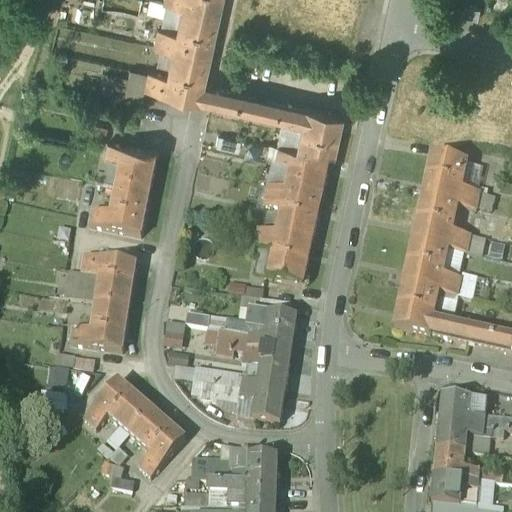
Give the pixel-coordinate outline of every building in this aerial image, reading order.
[(220,0),(163,0),(163,3),(181,7),(217,15),(220,0)] [(495,0),(495,12),(511,13),(511,0),(495,0)] [(480,10),(465,6),(463,16),(478,20),(480,10)] [(217,15),(181,7),(176,34),(157,30),(154,46),(172,51),(208,58),(217,15)] [(208,58),(172,51),(166,77),(148,72),(144,90),(198,102),(198,101),(202,86),(208,58)] [(209,88),(202,86),(198,101),(206,103),(216,105),(220,90),(209,88)] [(220,90),(216,105),(276,118),(279,103),(220,90)] [(305,109),(279,103),(276,118),(302,124),(305,109)] [(341,116),(305,108),(305,109),(302,124),(296,152),(331,159),(341,116)] [(240,141),(218,136),(216,147),(238,152),(240,141)] [(159,153),(107,143),(104,158),(123,162),(117,190),(150,197),(159,153)] [(296,152),(278,148),(274,164),(292,168),(286,195),(322,202),(331,159),(296,152)] [(468,166),(432,158),(422,202),(458,210),(477,214),(480,197),(462,193),(468,166)] [(150,197),(117,190),(111,217),(93,214),(90,231),(141,241),(150,197)] [(286,195),(269,191),(265,207),(283,211),(277,237),(313,245),(322,202),(286,195)] [(494,213),(497,200),(485,197),(482,210),(494,213)] [(458,210),(422,202),(413,245),(449,253),(467,257),(471,240),(453,236),(458,210)] [(277,237),(259,234),(256,250),(274,254),(268,282),(303,289),(313,245),(277,237)] [(472,257),(485,258),(487,241),(474,240),(472,257)] [(449,253),(413,245),(403,288),(440,296),(458,300),(461,283),(443,279),(449,253)] [(137,268),(84,261),(81,277),(100,279),(96,307),(130,312),(137,268)] [(440,296),(403,288),(394,332),(430,340),(430,338),(434,323),(440,296)] [(292,307),(260,303),(259,315),(270,316),(290,320),(292,307)] [(130,312),(96,307),(91,335),(73,332),(70,349),(123,357),(130,312)] [(259,315),(252,314),(249,328),(228,325),(226,337),(250,341),(252,331),(267,334),(270,316),(259,315)] [(290,320),(270,316),(267,334),(252,331),(250,341),(293,348),(298,321),(290,320)] [(211,322),(188,318),(186,329),(209,332),(211,322)] [(460,329),(434,323),(430,338),(457,344),(460,329)] [(168,327),(168,350),(185,351),(185,327),(168,327)] [(457,344),(510,355),(511,344),(511,340),(460,329),(457,344)] [(226,337),(220,336),(218,351),(245,356),(254,357),(254,352),(249,351),(250,341),(226,337)] [(293,348),(250,341),(249,351),(254,352),(254,357),(245,356),(243,366),(262,369),(289,374),(293,348)] [(96,375),(97,364),(58,358),(56,368),(96,375)] [(262,369),(259,386),(244,384),(242,394),(285,400),(289,374),(262,369)] [(220,386),(221,373),(177,371),(177,384),(220,386)] [(48,394),(83,396),(84,373),(49,372),(48,394)] [(153,414),(119,384),(84,424),(96,435),(108,422),(130,440),(153,414)] [(256,406),(253,424),(281,428),(285,400),(242,394),(241,404),(256,406)] [(42,396),(40,412),(66,416),(68,399),(42,396)] [(471,402),(443,399),(441,426),(484,431),(485,422),(469,420),(471,402)] [(186,443),(153,414),(130,440),(151,459),(139,472),(151,483),(186,443)] [(511,421),(490,419),(488,434),(511,435),(511,421)] [(484,431),(441,426),(438,453),(465,455),(467,439),(483,440),(484,431)] [(465,455),(438,453),(435,479),(478,483),(479,473),(463,472),(465,455)] [(278,460),(250,459),(249,478),(233,477),(233,486),(277,488),(278,460)] [(478,483),(435,479),(432,507),(458,509),(459,510),(459,507),(461,491),(477,493),(478,483)] [(233,486),(211,486),(210,496),(232,496),(233,486)] [(275,511),(277,488),(233,486),(232,496),(248,497),(247,511),(275,511)] [(477,493),(461,491),(459,507),(475,508),(477,493)] [(247,511),(248,497),(232,496),(231,511),(247,511)] [(209,511),(210,500),(186,500),(185,511),(209,511)]
